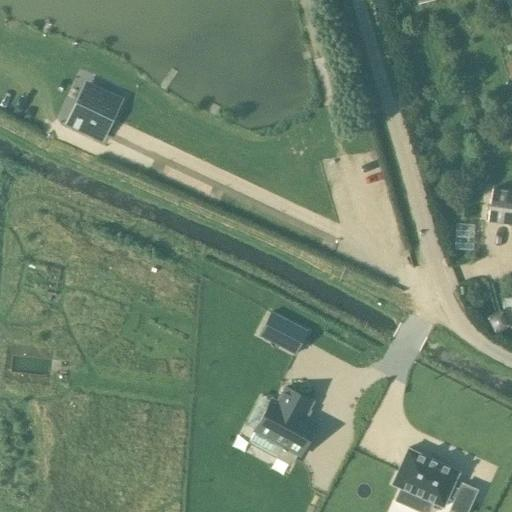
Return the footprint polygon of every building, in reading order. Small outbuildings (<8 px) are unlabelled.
[(65,129),(61,138),(99,156),(103,147),(110,133),(110,132),(116,121),(125,103),(86,84),(65,129)] [(511,191),(493,190),(490,221),(511,223),(511,191)] [(502,309),(485,317),(493,333),(510,325),(502,309)] [(276,315),(264,337),(296,354),(307,332),(276,315)] [(271,399),(254,430),(300,455),(317,424),(303,417),(312,401),(286,387),(277,403),(271,399)] [(392,482),(391,484),(400,488),(395,501),(411,508),(416,496),(442,507),(447,495),(455,498),(449,510),(454,511),(466,511),(476,490),(462,484),(459,490),(451,487),(458,473),(459,471),(457,470),(457,471),(409,449),(407,448),(406,450),(407,450),(392,482)]
